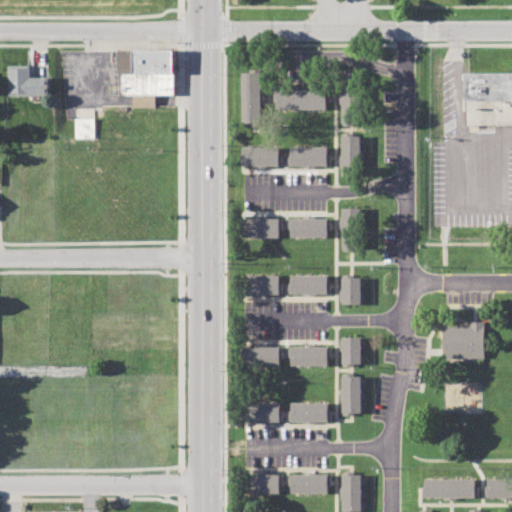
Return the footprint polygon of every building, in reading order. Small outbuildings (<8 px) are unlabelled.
[(113,50),(174,50),(174,94),(156,94),(156,101),(156,106),(133,106),(133,101),(133,94),(120,94),(119,62),(113,62),(113,50)] [(8,65),(29,64),(29,76),(47,76),(47,96),(8,96),(8,65)] [(464,71),(511,71),(511,125),(467,125),(467,109),(464,109),(464,71)] [(243,72),(263,72),(264,119),(244,119),(243,72)] [(342,124),(342,78),(361,78),(361,124),(342,124)] [(277,90),(327,90),(327,109),(277,109),(277,90)] [(75,119),(95,119),(95,138),(75,138),(75,119)] [(342,135),(361,135),(361,175),(342,175),(342,135)] [(243,146),(282,146),(282,166),(244,166),(243,146)] [(291,146),(327,147),(327,165),(291,165),(291,146)] [(343,208),(362,208),(362,245),(355,245),(355,248),(343,248),(343,208)] [(245,218),(282,218),(283,230),(279,230),(279,237),(245,237),(245,218)] [(292,219),(331,218),(331,229),(328,229),(328,237),(292,237),(292,219)] [(292,293),(292,275),(328,274),(328,282),(332,282),(332,293),(292,293)] [(244,275),(280,275),(280,283),(283,283),(283,293),(244,294),(244,275)] [(343,277),(361,277),(362,303),(343,303),(343,277)] [(443,324),(468,324),(468,320),(487,320),(487,357),(443,357),(443,324)] [(343,337),(361,336),(362,363),(355,363),(355,366),(343,366),(343,337)] [(244,346),(283,346),(283,358),(280,358),(280,365),(244,365),(244,346)] [(292,346),(331,347),(331,358),(328,358),(328,365),(292,365),(292,346)] [(344,375),(362,376),(362,412),(356,412),(356,415),(343,415),(344,375)] [(244,402),(280,402),(280,410),(283,410),(283,421),(244,421),(244,402)] [(292,403),(329,402),(329,410),(332,410),(332,420),(292,421),(292,403)] [(244,474),(283,474),(283,485),(280,485),(280,492),(244,492),(244,474)] [(292,492),(292,474),(331,474),(331,485),(328,485),(328,493),(292,492)] [(343,511),(343,474),(362,474),(362,510),(354,511),(343,511)] [(426,478),(476,478),(476,486),(480,486),(480,497),(426,497),(426,478)] [(489,478),(511,478),(511,498),(489,498),(489,478)]
